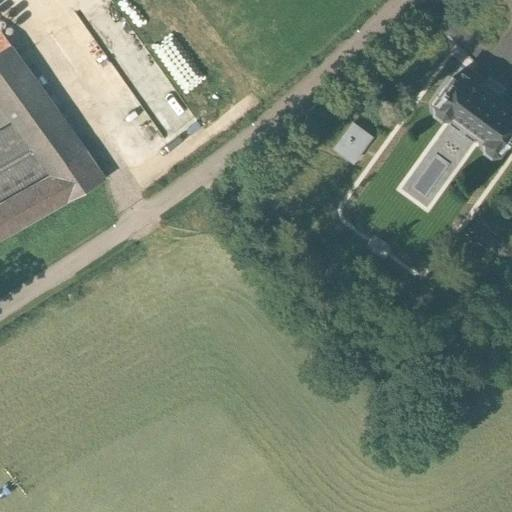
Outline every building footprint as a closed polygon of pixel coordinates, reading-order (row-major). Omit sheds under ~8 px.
[(244,0),(238,0),(215,16),(230,38),(257,19),(244,0)] [(269,27),(240,54),(254,68),(282,42),(269,27)] [(0,56),(11,48),(0,31),(0,56)] [(68,199),(103,180),(11,48),(0,56),(0,101),(17,126),(52,175),(68,199)] [(451,113),(484,137),(485,144),(492,150),(500,148),(511,131),(511,116),(453,74),(433,100),(434,109),(442,113),(451,113)] [(251,91),(222,113),(230,123),(259,101),(251,91)] [(0,134),(17,126),(0,101),(0,134)] [(448,186),(476,136),(444,119),(417,169),(448,186)] [(357,166),(376,139),(356,125),(337,152),(357,166)] [(17,126),(0,134),(0,203),(52,175),(17,126)] [(0,236),(68,199),(52,175),(0,203),(0,236)]
